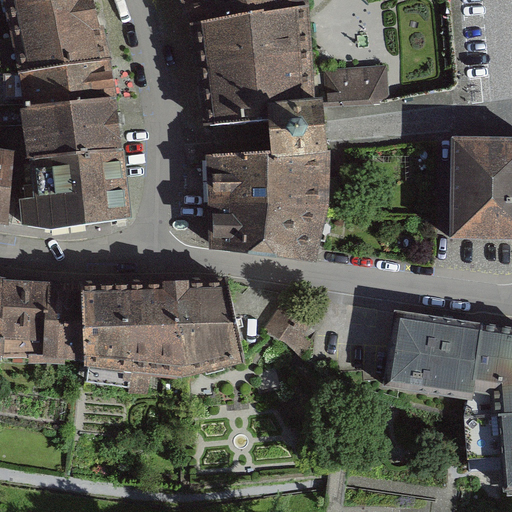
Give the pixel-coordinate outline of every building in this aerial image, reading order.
[(92,0),(8,0),(17,40),(24,74),(26,73),(107,61),(92,0)] [(186,0),(197,26),(264,16),(264,19),(303,14),(302,0),(186,0)] [(310,104),(303,14),(264,19),(264,16),(197,26),(211,127),(273,123),(272,106),(310,104)] [(0,75),(24,74),(17,40),(0,42),(0,75)] [(107,61),(26,73),(29,110),(114,101),(107,61)] [(383,69),(330,73),(332,103),(385,99),(383,69)] [(0,127),(31,127),(29,110),(26,73),(24,74),(0,75),(0,127)] [(29,110),(31,127),(33,138),(30,138),(30,145),(34,145),(37,161),(120,153),(114,101),(29,110)] [(322,103),(310,104),(272,106),(273,123),(274,137),(275,151),(275,156),(325,153),(324,133),(322,103)] [(511,140),(455,140),(451,239),(511,240),(511,140)] [(275,151),(213,155),(214,202),(273,209),(275,215),(322,218),(325,153),(275,156),(275,151)] [(12,155),(0,153),(0,222),(8,224),(12,155)] [(120,153),(37,161),(38,184),(23,185),(28,227),(52,231),(128,220),(120,153)] [(273,209),(214,202),(216,248),(313,259),(322,218),(275,215),(273,209)] [(230,282),(129,286),(133,360),(129,388),(129,392),(146,394),(149,370),(181,372),(244,358),(230,282)] [(43,285),(4,283),(1,357),(87,361),(83,287),(43,285)] [(133,360),(129,286),(83,287),(87,361),(105,364),(102,384),(129,388),(133,360)] [(312,319),(283,300),(264,329),(293,348),(312,319)] [(511,331),(399,316),(389,387),(468,397),(465,420),(511,416),(511,331)] [(511,416),(465,420),(470,460),(502,457),(505,490),(511,489),(511,416)]
